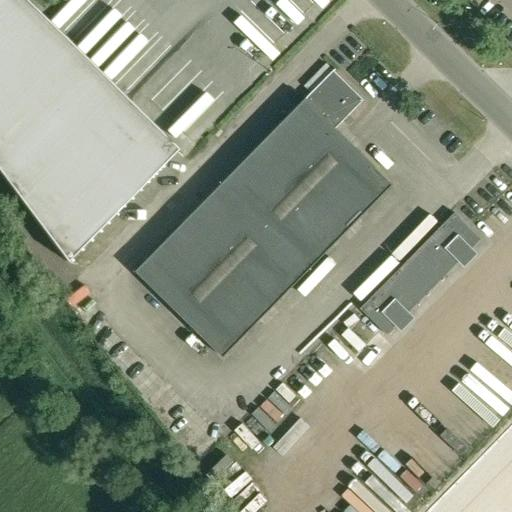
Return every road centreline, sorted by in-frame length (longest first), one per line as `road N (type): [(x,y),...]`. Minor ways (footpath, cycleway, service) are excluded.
road 1 (track): [(0,292),(169,511)]
road 2 (unclassified): [(511,125),(384,0)]
